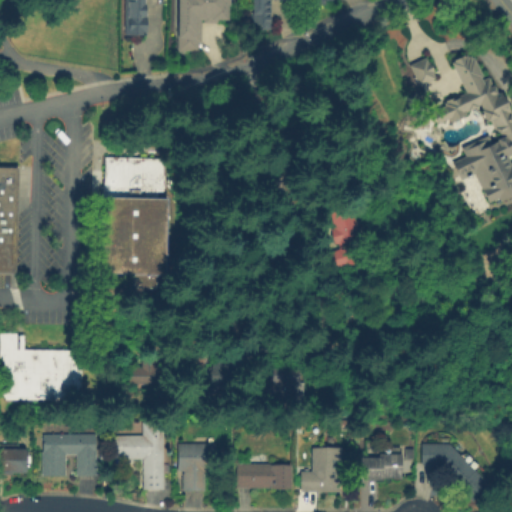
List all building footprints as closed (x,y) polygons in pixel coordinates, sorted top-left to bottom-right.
[(143,0),(143,32),(123,32),(123,0),(143,0)] [(227,0),(228,20),(198,21),(199,51),(181,51),(179,0),(227,0)] [(269,0),(269,24),(250,24),(250,0),(269,0)] [(466,54),(467,57),(470,55),(472,58),(473,57),(484,80),(492,76),(511,117),(511,153),(508,155),(511,163),(511,194),(499,201),(498,197),(487,202),(473,173),(460,179),(452,161),(464,155),(461,148),(486,136),(490,143),(499,138),(495,129),(500,127),(495,116),(486,120),(479,105),(438,124),(430,107),(465,90),(451,61),(466,54)] [(425,58),(428,64),(429,63),(433,71),(432,72),(435,78),(419,86),(409,66),(425,58)] [(102,157),(163,157),(163,190),(102,190),(102,157)] [(0,273),(0,166),(17,167),(14,274),(0,273)] [(128,273),(99,273),(99,197),(163,197),(163,273),(150,273),(150,288),(128,288),(128,273)] [(326,269),(322,253),(336,250),(335,244),(332,244),(328,229),(332,228),(328,212),(349,206),(360,247),(355,249),(358,261),(326,269)] [(0,333),(13,333),(13,335),(20,335),(20,350),(82,351),(81,370),(78,370),(78,401),(0,399),(1,357),(0,357),(0,333)] [(126,383),(126,367),(140,367),(140,359),(155,358),(156,368),(172,368),(173,383),(126,383)] [(301,384),(301,402),(262,402),(262,379),(271,379),(271,366),(296,366),(296,381),(301,381),(301,384)] [(213,387),(213,394),(203,394),(203,371),(220,371),(220,383),(213,383),(213,387)] [(113,459),(113,435),(142,435),(142,422),(161,422),(161,490),(142,490),(142,458),(113,459)] [(65,476),(42,476),(41,435),(94,434),(95,475),(76,475),(75,455),(65,455),(65,476)] [(182,491),(182,474),(183,474),(183,471),(176,471),(177,443),(214,445),(213,472),(203,471),(202,491),(182,491)] [(488,486),(472,502),(456,485),(454,485),(441,471),(442,470),(438,466),(421,466),(421,444),(449,444),(488,486)] [(0,445),(6,445),(6,448),(25,448),(25,475),(12,474),(12,476),(0,476),(0,445)] [(339,448),(339,493),(300,492),(300,472),(310,472),(311,448),(339,448)] [(400,455),(401,480),(358,480),(358,458),(379,458),(379,455),(400,455)] [(236,464),(290,465),(290,489),(236,488),(236,464)]
